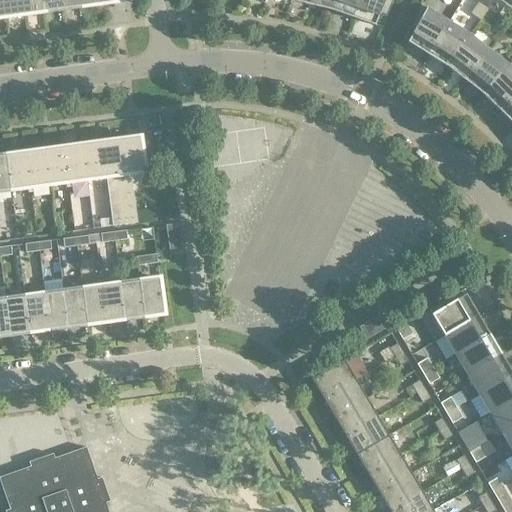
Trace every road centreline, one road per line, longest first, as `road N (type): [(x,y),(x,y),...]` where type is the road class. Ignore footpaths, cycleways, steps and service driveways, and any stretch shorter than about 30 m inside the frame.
road 1 (residential): [(335,511),(258,383),(234,365),(200,358),(0,386)]
road 2 (tertiary): [(165,67),(266,70),(358,97),(444,154),(490,200),(511,235)]
road 3 (tertiary): [(0,87),(165,67)]
